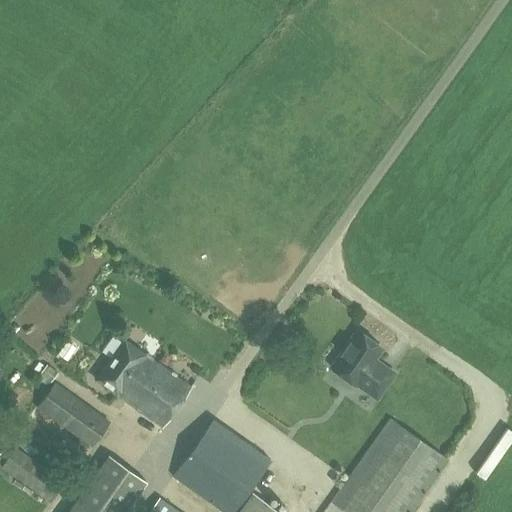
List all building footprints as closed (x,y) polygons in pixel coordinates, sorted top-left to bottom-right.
[(283,326),(277,335),(286,342),(293,333),(283,326)] [(357,331),(332,367),(356,384),(358,382),(377,396),(393,373),(374,359),(382,348),(376,344),(376,340),(367,334),(363,335),(357,331)] [(130,403),(158,363),(125,339),(96,379),(130,403)] [(52,382),(59,371),(48,363),(40,374),(52,382)] [(192,387),(158,363),(130,403),(163,427),(192,387)] [(93,447),(111,421),(56,381),(36,407),(93,447)] [(224,511),(233,511),(271,460),(213,419),(173,475),(224,511)] [(410,511),(448,459),(391,419),(324,511),(410,511)] [(511,457),(511,432),(501,451),(511,457)] [(64,484),(15,449),(1,469),(50,504),(64,484)] [(124,511),(146,482),(110,456),(69,511),(124,511)] [(273,511),(267,508),(250,496),(238,511),(273,511)]
